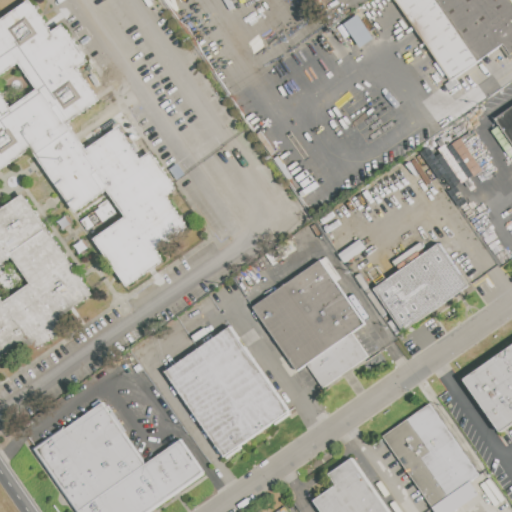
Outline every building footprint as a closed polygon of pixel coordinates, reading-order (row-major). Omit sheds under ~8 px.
[(0,168),(0,23),(32,0),(54,31),(64,24),(91,62),(80,69),(102,101),(70,123),(88,149),(120,127),(142,159),(152,152),(178,189),(168,196),(190,229),(159,250),(166,261),(129,287),(96,239),(127,217),(109,191),(78,212),(33,148),(1,170),(0,168)] [(396,0),(511,0),(511,55),(505,44),(453,80),(396,0)] [(373,40),(360,14),(346,22),(359,47),(373,40)] [(511,108),(511,140),(497,119),(511,108)] [(0,211),(25,194),(95,295),(64,317),(71,328),(34,354),(26,343),(0,360),(0,211)] [(375,289),(441,244),(470,286),(405,332),(375,289)] [(254,307),(322,260),(366,324),(353,332),(369,355),(323,388),(307,365),(298,370),(254,307)] [(167,372),(232,327),(293,414),(276,426),(273,423),(241,445),(244,449),(228,460),(167,372)] [(466,379),(511,346),(511,425),(503,432),(466,379)] [(152,511),(77,511),(33,448),(65,426),(66,429),(104,403),(146,464),(181,440),(206,475),(152,511)] [(431,404),(481,476),(434,509),(384,437),(431,404)] [(353,458),(390,511),(322,511),(315,501),(338,486),(330,474),(353,458)]
